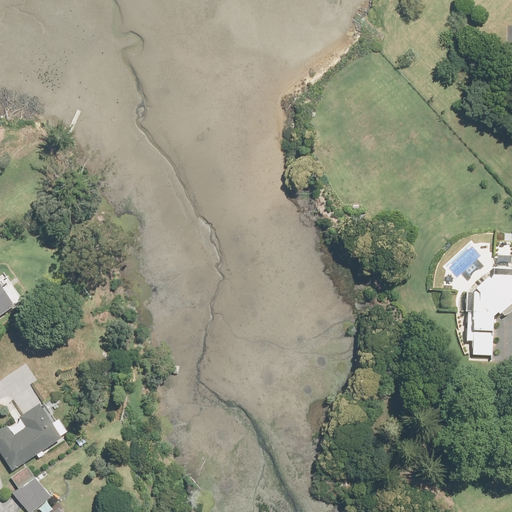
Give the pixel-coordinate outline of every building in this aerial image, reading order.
[(471,345),(471,359),(492,359),(493,320),(497,317),(499,318),(511,306),(511,305),(511,304),(511,303),(511,270),(493,270),(490,279),(473,294),(466,294),(464,315),(467,315),(465,344),(471,345)] [(0,283),(0,282),(0,319),(17,308),(0,283)] [(4,428),(0,431),(0,459),(9,473),(60,441),(38,407),(18,419),(25,429),(12,438),(4,428)] [(27,467),(10,477),(17,488),(34,477),(27,467)] [(34,477),(11,496),(24,511),(32,511),(51,497),(34,477)]
